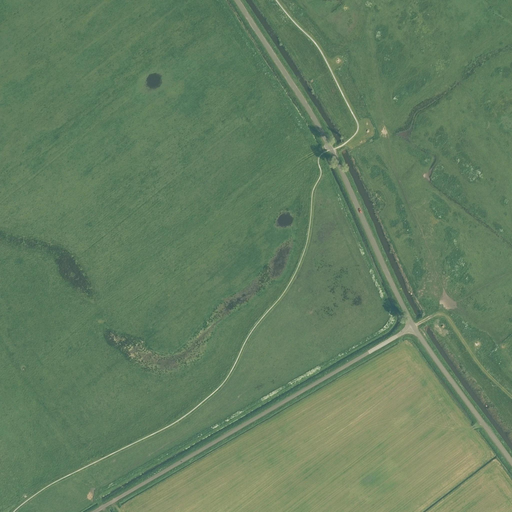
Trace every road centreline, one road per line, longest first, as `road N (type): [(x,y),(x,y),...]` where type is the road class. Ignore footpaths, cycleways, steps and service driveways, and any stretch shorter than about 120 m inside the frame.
road 1 (unclassified): [(412,326),(331,150),(236,0)]
road 2 (unclassified): [(93,511),(412,326)]
road 3 (unclassified): [(511,462),(412,326)]
